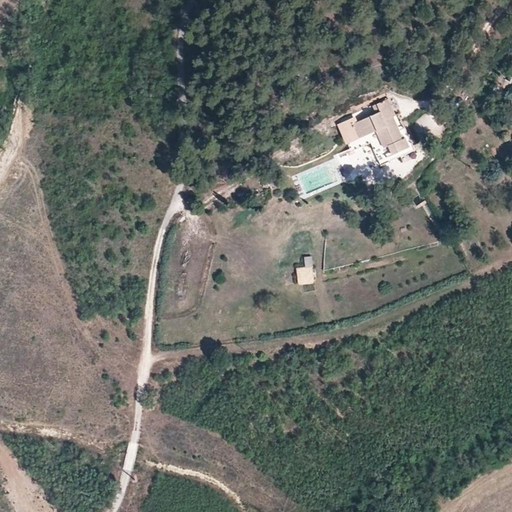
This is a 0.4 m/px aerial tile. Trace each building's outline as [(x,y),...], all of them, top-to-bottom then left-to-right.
[(340,121),(352,149),(353,151),(372,142),(377,151),(390,145),(394,155),(410,147),(407,140),(411,136),(400,113),(397,115),(389,99),(340,121)] [(377,151),(383,164),(383,166),(408,155),(417,150),(411,136),(407,140),(410,147),(394,155),(390,145),(377,151)] [(357,179),(353,164),(344,167),(348,181),(357,179)] [(304,257),(306,267),(313,266),(311,256),(304,257)] [(306,267),(298,268),(299,283),(315,282),(314,273),(313,266),(306,267)]
